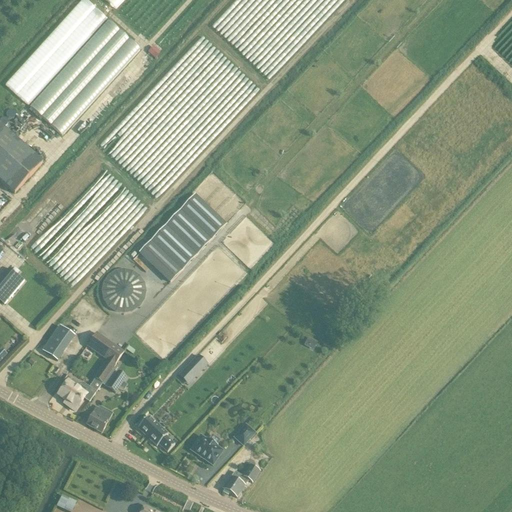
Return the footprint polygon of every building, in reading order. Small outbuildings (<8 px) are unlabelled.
[(94,34),(107,17),(85,0),(79,0),(32,60),(34,62),(28,69),(28,70),(26,73),(31,76),(36,70),(41,74),(34,83),(39,87),(41,84),(44,87),(51,79),(54,82),(93,34),(94,34)] [(107,0),(117,9),(124,0),(107,0)] [(31,107),(63,136),(141,49),(108,20),(31,107)] [(153,46),(148,52),(155,59),(160,53),(153,46)] [(43,163),(32,153),(0,124),(0,180),(15,194),(43,163)] [(194,197),(140,254),(171,283),(225,226),(194,197)] [(0,301),(4,305),(24,281),(10,269),(0,280),(0,301)] [(144,300),(146,292),(144,283),(139,276),(132,271),(124,269),(115,271),(108,276),(103,283),(101,292),(103,300),(108,307),(115,312),(124,314),(132,312),(139,307),(144,300)] [(60,361),(75,334),(58,325),(44,353),(60,361)] [(71,381),(69,383),(68,382),(59,397),(71,405),(69,408),(76,412),(84,399),(90,403),(103,385),(112,371),(124,354),(96,334),(87,347),(108,361),(96,379),(89,388),(89,389),(82,384),(79,384),(73,380),(71,381)] [(304,345),(314,350),(319,342),(309,337),(304,345)] [(179,376),(184,381),(189,375),(194,381),(209,366),(199,356),(179,376)] [(117,375),(112,371),(103,385),(116,394),(127,378),(118,373),(117,375)] [(102,434),(111,418),(96,410),(87,426),(102,434)] [(149,417),(137,429),(157,447),(159,445),(167,454),(175,446),(166,437),(168,435),(149,417)] [(235,438),(244,446),(255,434),(246,426),(235,438)] [(191,451),(213,466),(223,452),(217,447),(218,446),(208,440),(207,441),(201,437),(191,451)] [(235,472),(223,489),(237,499),(248,482),(252,484),(261,473),(249,465),(242,477),(235,472)] [(68,511),(72,511),(77,503),(62,495),(57,506),(68,511)]
